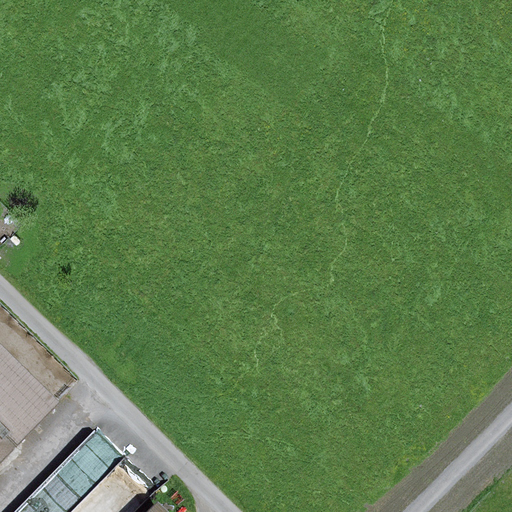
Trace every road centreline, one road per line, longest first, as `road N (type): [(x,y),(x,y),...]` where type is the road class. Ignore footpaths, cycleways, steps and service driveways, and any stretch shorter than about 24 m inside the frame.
road 1 (unclassified): [(236,511),(0,277)]
road 2 (unknown): [(105,382),(18,491),(0,499)]
road 3 (track): [(416,511),(511,416)]
